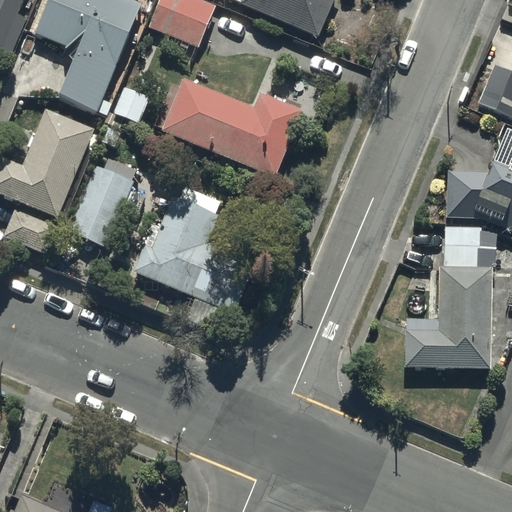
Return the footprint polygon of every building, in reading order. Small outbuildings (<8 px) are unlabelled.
[(18,13),(23,0),(0,0),(0,50),(11,54),(26,16),(18,13)] [(141,4),(132,0),(48,0),(35,32),(66,46),(72,63),(59,95),(96,111),(141,4)] [(215,6),(201,0),(159,0),(149,26),(198,47),(215,6)] [(231,0),(317,38),(333,0),(231,0)] [(511,73),(493,65),(477,103),(511,117),(511,73)] [(183,78),(162,130),(276,177),(304,110),(261,92),(255,107),(183,78)] [(151,98),(124,86),(113,113),(139,125),(151,98)] [(0,195),(59,219),(96,127),(47,108),(23,166),(2,158),(0,163),(0,195)] [(511,233),(511,236),(511,238),(511,166),(510,169),(493,162),(489,172),(447,172),(447,219),(474,219),(511,233)] [(107,250),(134,181),(96,166),(69,235),(107,250)] [(144,251),(135,271),(195,298),(187,317),(225,334),(256,264),(207,242),(219,216),(217,215),(223,201),(188,186),(182,199),(174,195),(160,226),(152,222),(140,249),(144,251)] [(59,227),(14,209),(3,237),(48,256),(59,227)] [(444,267),(439,267),(439,319),(404,319),(404,367),(490,367),(490,269),(495,269),(495,231),(482,231),(482,227),(444,227),(444,267)] [(63,511),(19,494),(12,511),(63,511)]
